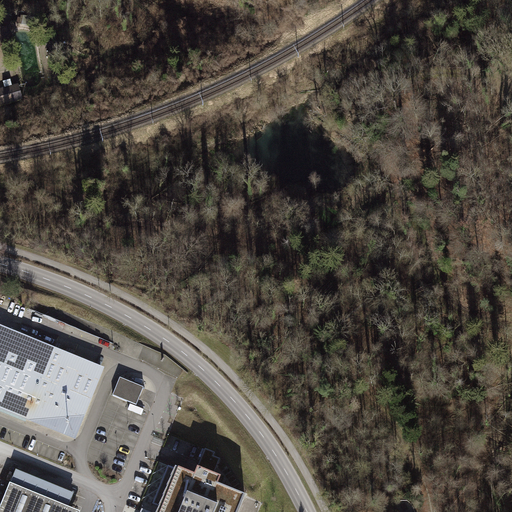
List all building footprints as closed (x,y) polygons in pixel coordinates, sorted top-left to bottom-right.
[(0,106),(21,100),(17,86),(0,90),(0,106)] [(0,339),(51,360),(54,351),(0,328),(0,339)] [(0,406),(27,417),(51,360),(0,339),(0,406)] [(54,351),(51,360),(27,417),(68,434),(69,435),(77,431),(77,430),(101,370),(54,351)] [(120,378),(113,396),(137,406),(144,388),(120,378)] [(206,450),(200,464),(216,471),(220,460),(214,457),(215,454),(206,450)] [(216,471),(200,464),(198,469),(214,475),(216,471)] [(178,470),(168,466),(153,504),(163,508),(161,511),(238,511),(245,497),(218,486),(221,478),(214,475),(198,469),(195,476),(179,469),(178,470)] [(16,470),(10,484),(69,508),(75,494),(16,470)] [(0,511),(67,511),(69,508),(10,484),(0,508),(0,511)]
